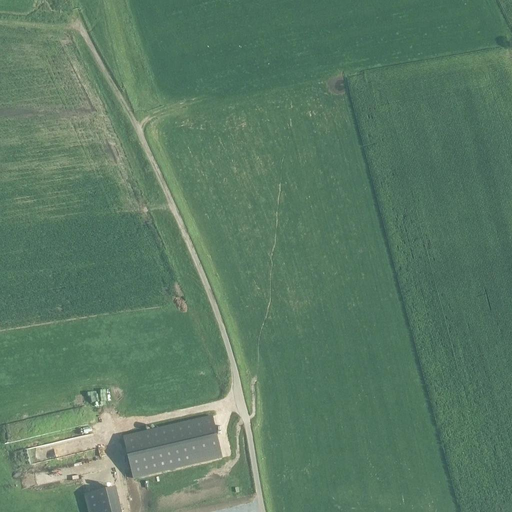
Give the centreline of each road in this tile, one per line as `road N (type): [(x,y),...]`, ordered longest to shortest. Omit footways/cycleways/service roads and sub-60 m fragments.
road 1 (track): [(220,321),(136,126)]
road 2 (unclassified): [(263,511),(220,321)]
road 3 (track): [(115,0),(145,96),(136,126)]
